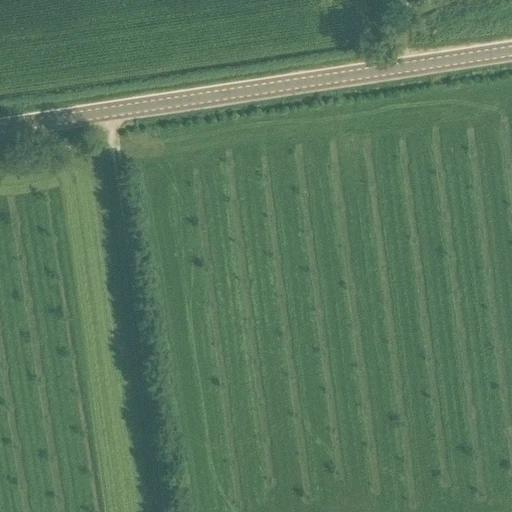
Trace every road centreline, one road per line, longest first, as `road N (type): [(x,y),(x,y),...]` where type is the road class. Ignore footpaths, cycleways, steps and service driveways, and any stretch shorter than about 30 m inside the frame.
road 1 (tertiary): [(0,129),(511,50)]
road 2 (track): [(111,112),(167,511)]
